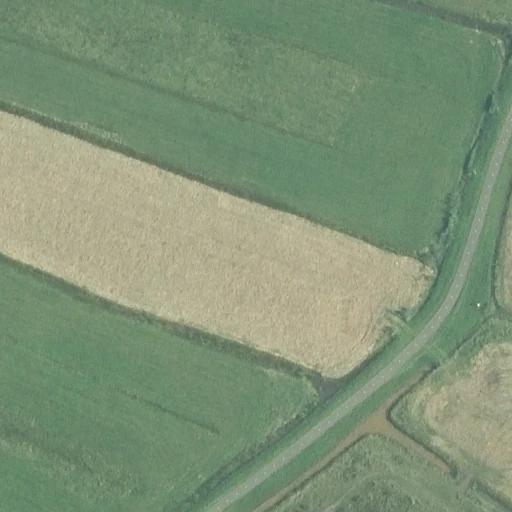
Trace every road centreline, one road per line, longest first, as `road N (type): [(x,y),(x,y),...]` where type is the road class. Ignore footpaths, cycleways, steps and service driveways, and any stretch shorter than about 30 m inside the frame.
road 1 (track): [(366,301),(469,380)]
road 2 (track): [(353,189),(472,236)]
